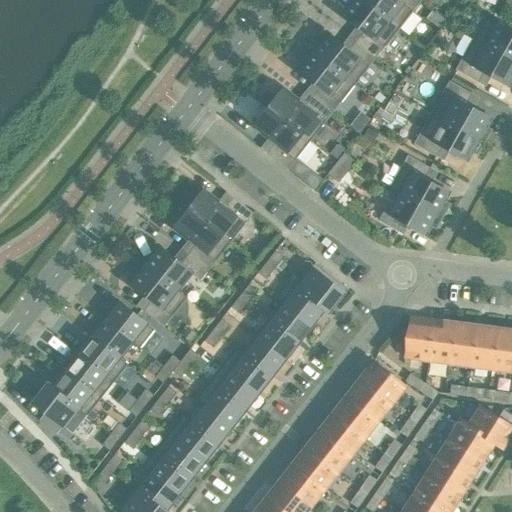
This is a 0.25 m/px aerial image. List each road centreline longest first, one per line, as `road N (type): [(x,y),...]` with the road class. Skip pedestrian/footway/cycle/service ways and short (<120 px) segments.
road 1 (residential): [(224,511),(394,302),(407,270)]
road 2 (tertiary): [(0,347),(184,111)]
road 3 (residential): [(184,111),(380,263),(407,270)]
road 4 (residential): [(511,115),(432,273)]
road 5 (tertiary): [(184,111),(274,0)]
